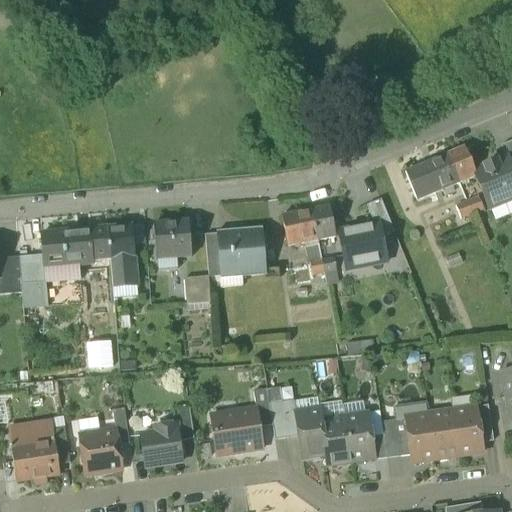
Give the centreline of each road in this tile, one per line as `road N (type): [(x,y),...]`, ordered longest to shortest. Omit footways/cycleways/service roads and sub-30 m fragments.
road 1 (residential): [(511,100),(307,184),(0,215)]
road 2 (residential): [(336,511),(276,471),(50,508)]
road 3 (residential): [(370,511),(507,489)]
